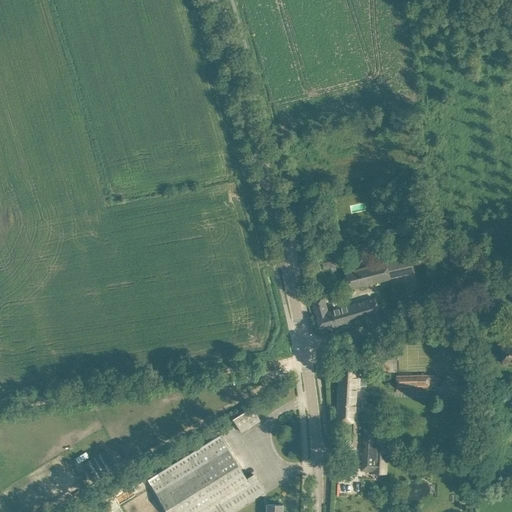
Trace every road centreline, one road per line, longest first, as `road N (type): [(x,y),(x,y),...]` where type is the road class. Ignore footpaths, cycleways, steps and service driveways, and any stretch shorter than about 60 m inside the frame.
road 1 (tertiary): [(304,350),(215,0)]
road 2 (track): [(0,401),(295,358),(304,350)]
road 3 (unclassified): [(511,311),(409,315),(304,350)]
road 4 (tertiary): [(317,511),(304,350)]
